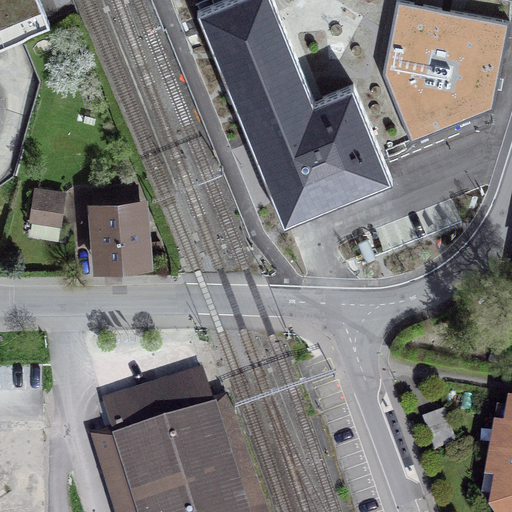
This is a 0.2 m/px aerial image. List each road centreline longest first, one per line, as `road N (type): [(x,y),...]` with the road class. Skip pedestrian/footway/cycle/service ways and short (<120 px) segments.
road 1 (unknown): [(511,46),(466,48),(442,72),(334,302)]
road 2 (residential): [(93,299),(334,302)]
road 3 (residential): [(334,302),(411,302),(456,282),(487,249),(511,188)]
road 4 (residential): [(334,302),(410,511)]
